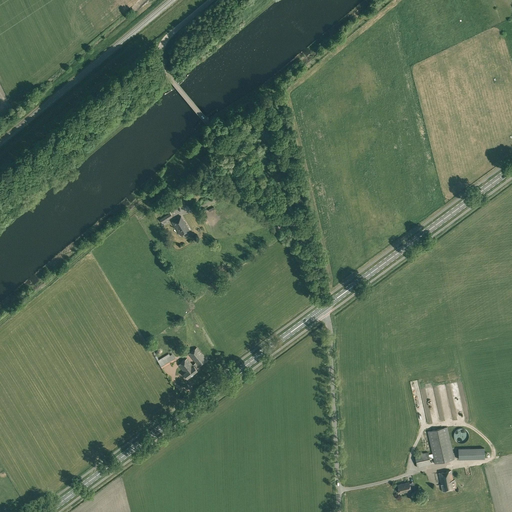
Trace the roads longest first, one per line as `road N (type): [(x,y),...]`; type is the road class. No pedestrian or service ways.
road 1 (unclassified): [(326,306),(308,242),(161,61),(165,39),(211,0)]
road 2 (primary): [(47,511),(326,306)]
road 3 (primary): [(326,306),(511,168)]
road 4 (unclassified): [(339,511),(326,306)]
